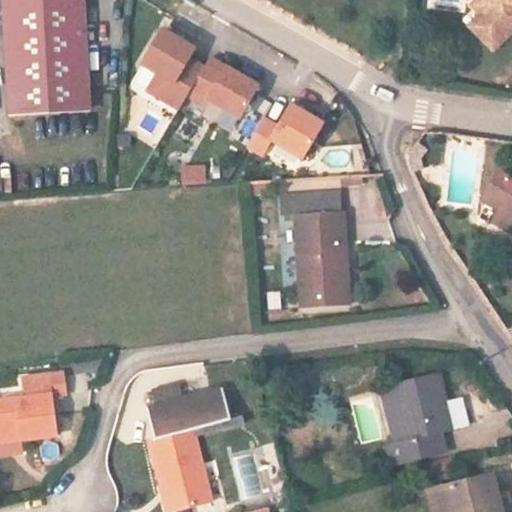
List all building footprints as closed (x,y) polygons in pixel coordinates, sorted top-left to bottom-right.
[(8,0),(11,80),(15,125),(97,119),(89,0),(8,0)] [(506,14),(494,30),(481,48),(509,67),(511,62),(511,0),(504,0),(506,0),(506,14)] [(506,0),(504,0),(498,0),(483,21),(494,30),(506,14),(506,0)] [(194,68),(199,59),(167,40),(147,74),(163,83),(153,101),(184,119),(194,103),(210,112),(212,109),(244,128),(263,96),(215,67),(209,78),(204,86),(188,77),(194,68)] [(204,86),(209,78),(194,68),(188,77),(204,86)] [(295,115),(282,137),(269,129),(252,156),(266,165),(275,150),(307,168),(327,134),(295,115)] [(181,165),(182,185),(206,184),(205,164),(181,165)] [(510,218),(505,229),(511,232),(511,184),(507,181),(493,210),(510,218)] [(342,204),(289,208),(290,227),(300,226),(306,317),(354,313),(347,224),(343,224),(342,204)] [(0,405),(0,446),(23,444),(60,439),(56,398),(73,397),(71,376),(28,380),(30,402),(0,405)] [(408,451),(396,453),(401,474),(436,465),(431,444),(447,439),(456,437),(444,382),(395,393),(408,451)] [(382,397),(396,453),(408,451),(395,393),(382,397)] [(148,449),(159,496),(168,493),(172,511),(209,511),(193,442),(230,433),(222,400),(146,418),(154,447),(148,449)] [(431,444),(436,465),(452,460),(447,439),(431,444)] [(0,454),(24,452),(23,444),(0,446),(0,454)] [(233,454),(241,499),(266,495),(258,450),(233,454)] [(495,511),(490,491),(429,506),(430,511),(495,511)] [(172,511),(168,493),(159,496),(163,511),(172,511)]
